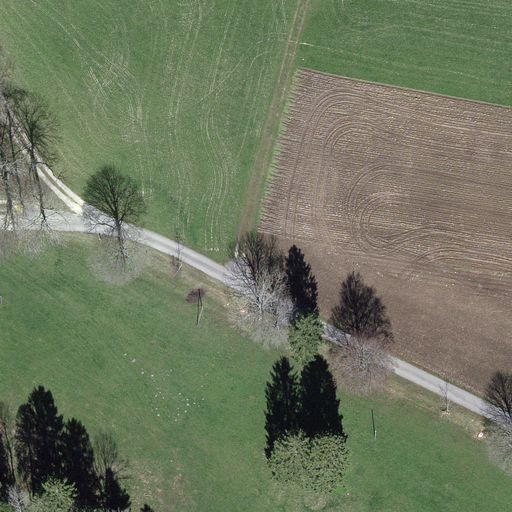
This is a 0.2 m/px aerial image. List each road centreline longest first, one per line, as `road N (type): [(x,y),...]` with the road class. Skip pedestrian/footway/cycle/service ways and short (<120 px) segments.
road 1 (track): [(511,434),(241,280),(110,228)]
road 2 (track): [(241,280),(242,248),(306,0)]
road 3 (track): [(110,228),(68,202),(0,90)]
